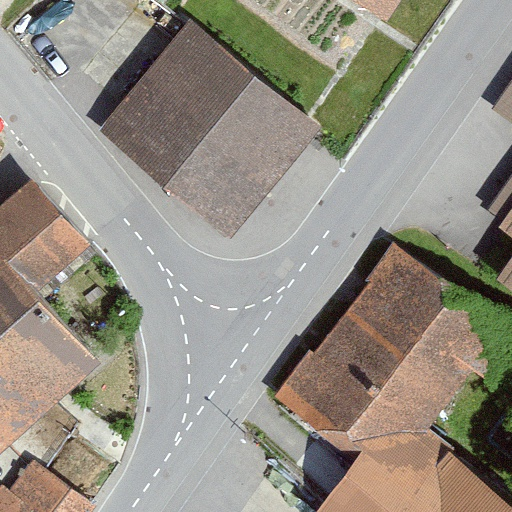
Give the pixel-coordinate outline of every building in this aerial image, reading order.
[(352,0),(378,16),(388,0),(352,0)] [(308,130),(194,38),(118,132),(232,224),(308,130)] [(511,70),(496,95),(511,105),(511,70)] [(511,186),(493,215),(511,227),(511,248),(498,268),(511,277),(511,186)] [(32,193),(0,220),(0,438),(84,365),(25,298),(82,248),(32,193)] [(511,366),(511,335),(397,255),(288,397),(367,460),(326,511),(511,511),(416,437),(474,364),(499,384),(511,366)] [(28,442),(0,483),(0,511),(88,511),(102,493),(28,442)]
